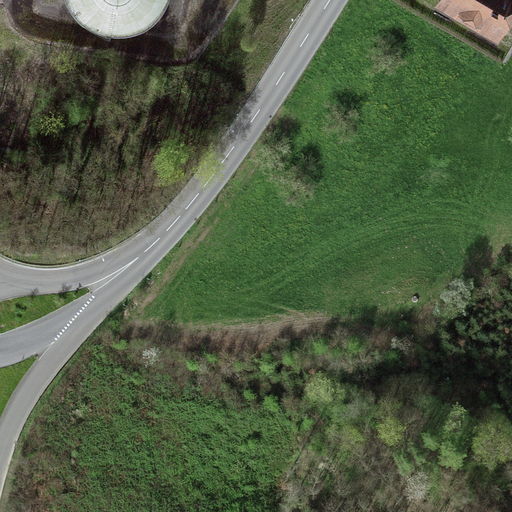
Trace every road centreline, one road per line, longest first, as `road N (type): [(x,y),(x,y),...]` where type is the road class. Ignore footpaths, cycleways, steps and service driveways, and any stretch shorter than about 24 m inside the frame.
road 1 (unclassified): [(135,255),(233,146),(330,0)]
road 2 (unclassified): [(0,450),(32,383),(84,320)]
road 3 (unclassified): [(135,255),(84,277),(19,282)]
